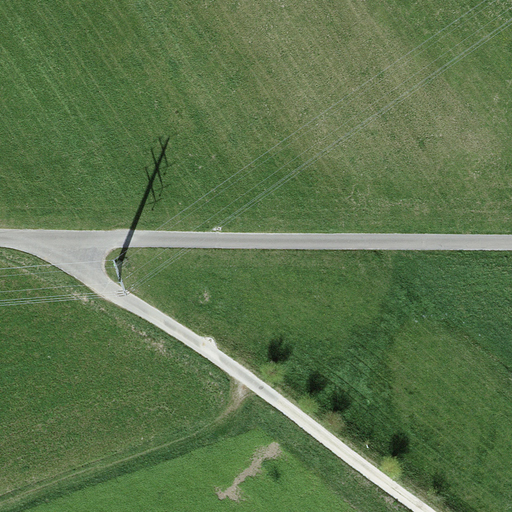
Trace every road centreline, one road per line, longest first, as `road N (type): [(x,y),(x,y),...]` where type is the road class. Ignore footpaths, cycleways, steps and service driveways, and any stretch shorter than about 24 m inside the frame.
road 1 (unclassified): [(511,241),(0,237)]
road 2 (track): [(245,376),(225,408),(0,494)]
road 3 (track): [(245,376),(45,238)]
road 4 (track): [(424,511),(245,376)]
